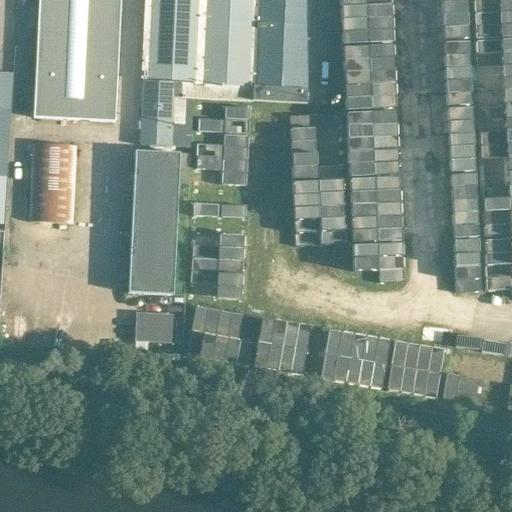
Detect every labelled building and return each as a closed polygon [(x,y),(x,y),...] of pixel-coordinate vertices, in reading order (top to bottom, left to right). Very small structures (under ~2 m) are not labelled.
[(38,0),(33,119),(113,123),(120,0),(38,0)] [(146,0),(139,146),(170,148),(172,128),(184,129),(186,103),(186,98),(249,101),(255,0),(146,0)] [(255,0),(249,101),(304,104),(310,0),(255,0)] [(347,86),(346,37),(335,37),(336,86),(347,86)] [(414,164),(480,163),(480,107),(453,107),(454,135),(442,135),(442,81),(355,82),(355,117),(326,118),(327,203),(353,203),(353,139),(363,139),(363,169),(375,169),(375,192),(415,192),(414,164)] [(28,223),(72,225),(75,146),(31,144),(28,223)] [(127,293),(172,295),(179,154),(134,152),(127,293)] [(197,183),(211,183),(212,154),(198,154),(197,183)] [(191,222),(242,223),(243,197),(191,196),(191,222)] [(134,342),(170,344),(172,316),(135,314),(134,342)] [(192,364),(291,374),(295,338),(196,327),(192,364)]
